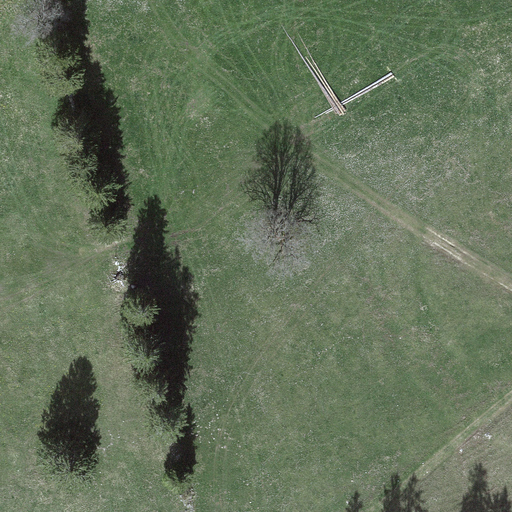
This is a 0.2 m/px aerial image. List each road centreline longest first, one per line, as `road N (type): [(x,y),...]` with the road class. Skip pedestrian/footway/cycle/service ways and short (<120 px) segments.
road 1 (track): [(511,292),(338,192),(167,0)]
road 2 (track): [(384,511),(511,406)]
